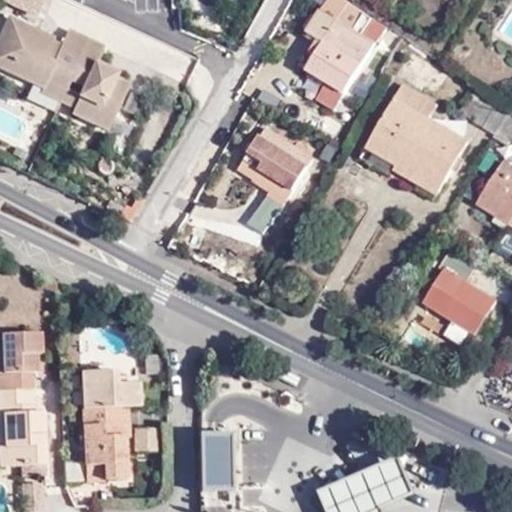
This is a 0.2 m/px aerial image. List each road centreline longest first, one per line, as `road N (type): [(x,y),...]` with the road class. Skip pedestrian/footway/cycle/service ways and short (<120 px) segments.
road 1 (residential): [(132,257),(226,72),(274,0)]
road 2 (primary): [(511,458),(299,353)]
road 3 (residential): [(193,309),(182,361),(186,511)]
road 4 (residential): [(299,353),(389,197)]
road 5 (primary): [(132,257),(0,190)]
road 6 (primary): [(0,221),(123,276)]
